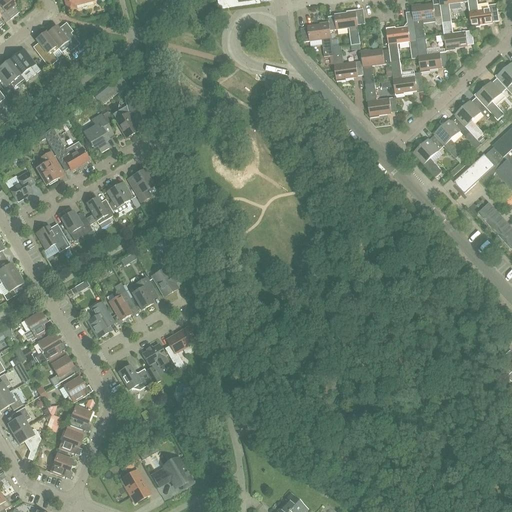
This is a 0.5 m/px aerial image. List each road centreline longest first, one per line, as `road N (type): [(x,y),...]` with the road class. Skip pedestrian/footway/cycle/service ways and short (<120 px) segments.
road 1 (residential): [(22,224),(26,211),(140,143),(143,158),(31,226)]
road 2 (residential): [(99,357),(110,361),(186,318),(183,303),(106,348)]
road 3 (residential): [(511,297),(383,156)]
road 4 (residential): [(383,156),(286,49),(280,8)]
road 5 (residential): [(383,156),(511,38)]
road 6 (residential): [(86,365),(8,231)]
road 7 (residential): [(71,501),(107,407),(86,365)]
